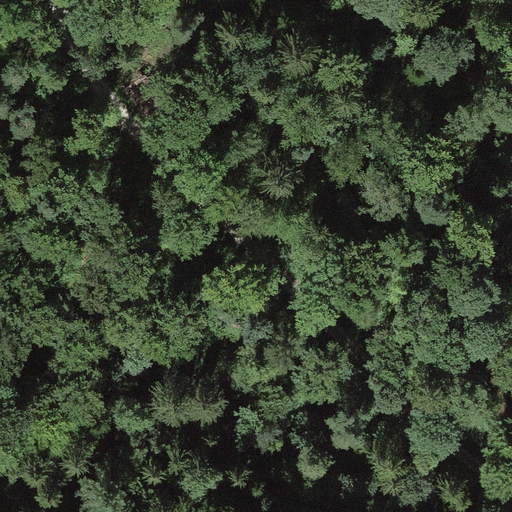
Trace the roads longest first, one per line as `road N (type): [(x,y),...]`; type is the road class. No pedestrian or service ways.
road 1 (track): [(511,492),(408,411),(88,79),(54,0)]
road 2 (track): [(0,334),(82,342),(284,395),(408,411)]
